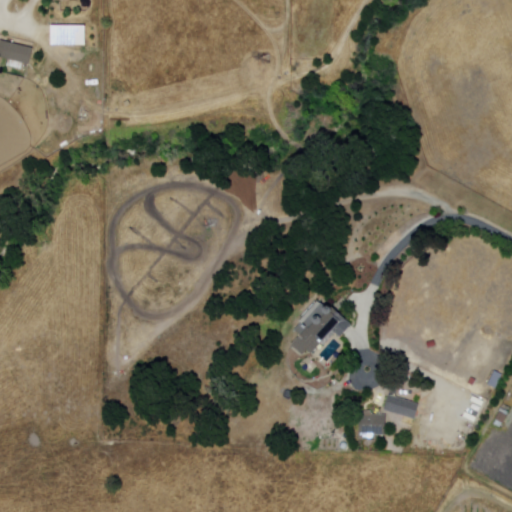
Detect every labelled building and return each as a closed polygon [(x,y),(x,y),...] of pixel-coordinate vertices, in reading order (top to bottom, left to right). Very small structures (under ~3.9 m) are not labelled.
[(51,46),(51,27),(86,27),(86,47),(51,46)] [(0,57),(0,45),(1,42),(34,50),(30,65),(0,57)] [(322,303),(327,307),(330,303),(354,325),(341,338),(334,331),(313,354),(308,350),(307,352),(303,348),(299,352),(293,345),(302,336),(296,330),(322,303)] [(391,395),(421,405),(416,420),(386,411),(391,395)] [(496,420),(501,408),(510,412),(505,424),(496,420)] [(362,412),(373,412),(373,415),(388,415),(387,436),(378,436),(378,439),(361,438),(362,412)]
